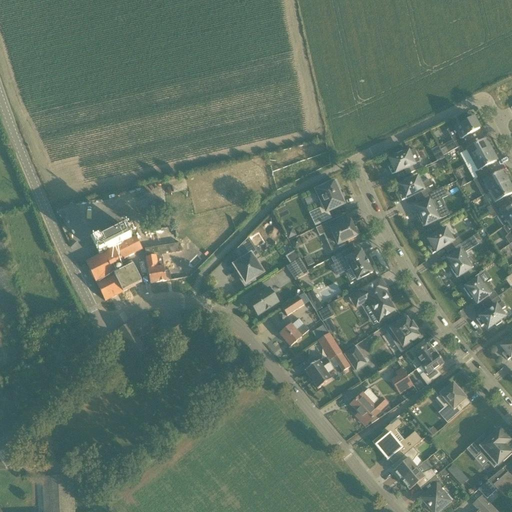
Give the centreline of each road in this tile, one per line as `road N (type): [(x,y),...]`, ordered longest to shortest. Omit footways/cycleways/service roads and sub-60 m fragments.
road 1 (residential): [(498,121),(478,98),(352,161),(415,288),(511,408)]
road 2 (residential): [(397,511),(226,319),(188,304)]
road 3 (tertiary): [(105,334),(0,98)]
road 4 (tertiary): [(0,446),(105,334)]
